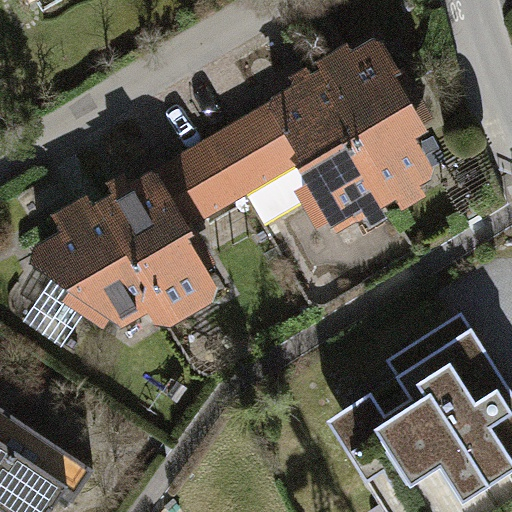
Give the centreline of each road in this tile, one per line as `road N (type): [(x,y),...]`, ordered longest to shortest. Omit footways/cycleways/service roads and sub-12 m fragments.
road 1 (residential): [(280,0),(0,168)]
road 2 (residential): [(511,131),(470,0)]
